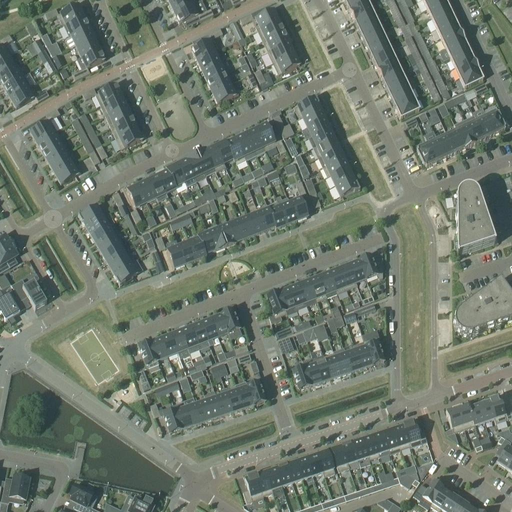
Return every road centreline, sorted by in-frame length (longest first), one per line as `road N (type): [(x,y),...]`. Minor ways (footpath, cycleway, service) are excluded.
road 1 (residential): [(412,196),(384,215),(395,246),(397,409)]
road 2 (residential): [(195,481),(10,350)]
road 3 (residential): [(435,397),(432,235),(416,197)]
road 4 (residential): [(99,0),(172,154)]
road 5 (residential): [(292,447),(239,294)]
road 6 (residential): [(206,138),(351,69)]
road 7 (residential): [(206,138),(139,0)]
road 8 (residential): [(239,294),(379,238)]
road 9 (residential): [(412,196),(351,69)]
road 10 (residential): [(51,219),(172,154)]
road 11 (residential): [(511,119),(457,0)]
road 12 (residential): [(120,341),(239,294)]
